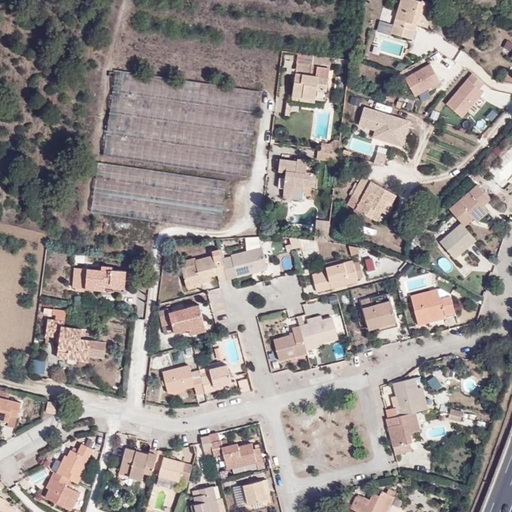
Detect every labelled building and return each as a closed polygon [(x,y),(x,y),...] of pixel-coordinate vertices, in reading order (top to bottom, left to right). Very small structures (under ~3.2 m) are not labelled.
[(403,21),(401,29),(393,27),(391,33),(412,39),(414,33),(403,30),(405,21),(416,24),(420,25),(427,3),(417,0),(401,0),(396,18),(403,21)] [(428,27),(434,5),(427,3),(420,25),(428,27)] [(393,27),(401,29),(403,21),(396,18),(393,27)] [(414,33),(416,24),(405,21),(403,30),(414,33)] [(383,23),(380,31),(391,34),(391,33),(393,27),(383,23)] [(330,59),(298,55),(293,90),(303,92),(303,97),(315,99),(325,100),(329,69),(330,59)] [(430,65),(405,79),(415,97),(440,83),(430,65)] [(472,75),(446,105),(462,118),(483,94),(479,90),(484,84),(472,75)] [(303,97),(303,92),(293,90),(292,99),(315,103),(315,99),(303,97)] [(350,104),(358,107),(360,100),(352,97),(350,104)] [(409,123),(363,108),(358,126),(375,131),(373,136),(394,142),(393,145),(401,147),(409,123)] [(394,142),(373,136),(373,138),(393,145),(394,142)] [(322,143),(322,149),(330,150),(339,151),(340,141),(334,140),(330,144),(322,143)] [(318,159),(329,160),(330,150),(319,149),(318,159)] [(338,161),(339,151),(330,150),(329,160),(338,161)] [(374,165),(384,168),(387,158),(377,155),(374,165)] [(280,177),(278,188),(284,188),(304,190),(304,188),(314,189),(316,174),(306,173),(307,161),(297,159),(297,162),(282,160),(280,172),(286,173),(285,178),(280,177)] [(485,170),(480,175),(484,178),(488,174),(485,170)] [(381,211),(387,201),(392,203),(397,195),(363,176),(352,196),(360,201),(356,209),(376,220),(381,211)] [(490,199),(478,185),(450,209),(461,223),(465,226),(473,218),(477,221),(488,212),(483,205),(490,199)] [(304,190),(284,188),(283,197),(303,199),(304,190)] [(352,196),(347,204),(356,209),(360,201),(352,196)] [(387,215),(393,205),(392,203),(387,201),(381,211),(387,215)] [(476,240),(465,226),(461,223),(440,242),(455,259),(476,240)] [(416,236),(413,240),(421,247),(425,242),(416,236)] [(351,255),(359,253),(357,247),(348,246),(351,255)] [(231,255),(231,256),(222,259),(227,279),(233,278),(268,269),(262,247),(231,255)] [(211,276),(217,275),(219,281),(227,279),(222,259),(220,249),(212,251),(213,256),(195,261),(196,265),(181,269),(182,270),(186,287),(203,282),(202,279),(211,276)] [(337,258),(324,261),(326,267),(340,263),(337,258)] [(177,263),(180,271),(182,270),(181,269),(196,265),(195,261),(194,259),(177,263)] [(353,260),(340,263),(326,267),(326,271),(312,275),(317,292),(358,281),(358,278),(356,271),(361,269),(359,260),(353,262),(353,260)] [(112,270),(99,269),(99,274),(76,269),(72,288),(84,290),(84,293),(102,294),(103,290),(110,290),(110,286),(124,287),(125,274),(112,273),(112,270)] [(411,296),(418,325),(430,322),(429,318),(444,314),(445,315),(455,312),(451,296),(440,299),(437,289),(411,296)] [(368,329),(379,326),(396,321),(389,293),(361,301),(368,329)] [(337,302),(334,296),(327,298),(330,305),(337,302)] [(172,325),(174,332),(189,329),(204,325),(199,304),(169,313),(168,310),(158,313),(162,329),(172,325)] [(59,337),(57,356),(68,357),(70,349),(77,350),(77,354),(89,356),(91,340),(81,339),(82,328),(63,327),(65,312),(52,309),(52,315),(56,315),(55,320),(48,319),(46,335),(59,337)] [(430,322),(456,315),(455,312),(445,315),(444,314),(429,318),(430,322)] [(320,315),(307,318),(309,323),(321,320),(320,315)] [(321,320),(309,323),(300,326),(306,348),(322,343),(338,339),(333,317),(321,320)] [(380,331),(397,326),(396,321),(379,326),(380,331)] [(191,335),(206,330),(204,325),(189,329),(191,335)] [(274,340),(280,361),(308,353),(307,351),(306,348),(300,326),(292,328),(293,334),(274,340)] [(89,356),(104,357),(105,342),(91,340),(89,356)] [(331,343),(336,359),(345,357),(340,340),(331,343)] [(68,359),(88,362),(89,356),(77,354),(77,350),(70,349),(68,357),(68,359)] [(45,374),(46,361),(37,361),(36,374),(45,374)] [(195,386),(197,395),(205,393),(201,377),(192,379),(189,364),(162,371),(167,393),(195,386)] [(209,372),(211,374),(201,377),(205,393),(215,390),(214,387),(223,384),(232,382),(227,364),(209,369),(209,372)] [(415,378),(393,383),(397,397),(401,415),(415,412),(423,410),(417,388),(415,378)] [(428,409),(421,387),(417,388),(423,410),(428,409)] [(7,399),(0,397),(0,419),(4,420),(8,421),(10,414),(18,416),(21,402),(7,399)] [(397,397),(392,397),(394,408),(397,408),(398,416),(401,415),(397,397)] [(48,401),(45,411),(55,414),(57,403),(48,401)] [(394,408),(386,410),(388,418),(398,416),(397,408),(394,408)] [(388,418),(385,419),(392,447),(412,442),(410,433),(419,430),(415,412),(401,415),(398,416),(388,418)] [(474,426),(476,415),(465,413),(463,424),(474,426)] [(220,440),(218,433),(208,436),(210,442),(220,440)] [(97,436),(95,445),(102,447),(104,438),(97,436)] [(202,443),(206,457),(214,456),(210,442),(208,436),(201,438),(202,443)] [(221,447),(220,442),(220,440),(210,442),(214,456),(223,453),(227,469),(257,461),(256,460),(254,452),(252,443),(238,447),(237,443),(228,445),(221,447)] [(394,454),(413,449),(412,442),(392,447),(394,454)] [(57,473),(69,479),(77,483),(86,467),(84,466),(93,449),(82,443),(77,453),(71,450),(67,457),(66,455),(57,473)] [(152,475),(152,473),(153,468),(157,454),(149,451),(148,454),(125,448),(119,470),(129,473),(128,476),(142,480),(144,472),(152,475)] [(164,457),(165,452),(158,450),(157,454),(153,468),(160,471),(159,475),(179,481),(180,479),(184,462),(164,457)] [(262,459),(260,450),(254,452),(256,460),(262,459)] [(180,479),(188,481),(192,464),(184,462),(180,479)] [(35,484),(49,477),(45,470),(31,477),(35,484)] [(80,492),(66,486),(69,479),(57,473),(54,472),(46,488),(50,489),(46,498),(70,510),(80,492)] [(156,485),(176,491),(179,481),(159,475),(156,485)] [(269,489),(267,479),(242,486),(247,504),(267,498),(265,490),(269,489)] [(219,511),(213,486),(210,487),(216,511),(219,511)] [(233,488),(238,506),(247,504),(242,486),(233,488)] [(190,505),(192,511),(216,511),(210,487),(199,490),(200,495),(193,497),(195,504),(190,505)] [(359,511),(358,511),(387,511),(395,497),(393,496),(386,493),(382,490),(379,496),(373,493),(369,499),(363,496),(362,499),(356,496),(350,508),(359,511)] [(6,500),(0,497),(0,511),(15,511),(16,510),(5,504),(6,500)]
